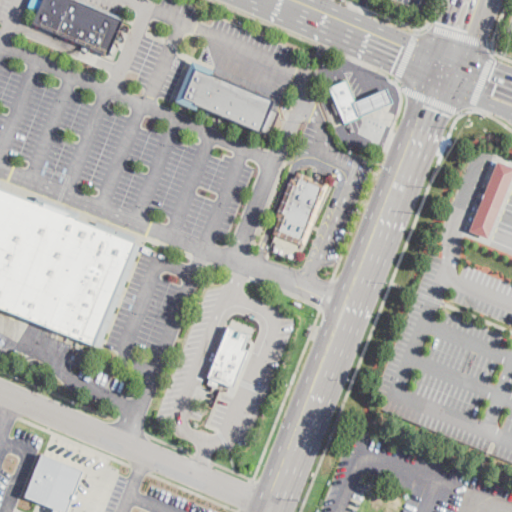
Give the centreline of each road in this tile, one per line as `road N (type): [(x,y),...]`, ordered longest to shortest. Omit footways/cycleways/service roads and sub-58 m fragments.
road 1 (residential): [(273,507),(0,390)]
road 2 (primary): [(447,69),(353,305)]
road 3 (primary): [(353,305),(271,511)]
road 4 (primary): [(461,74),(282,0)]
